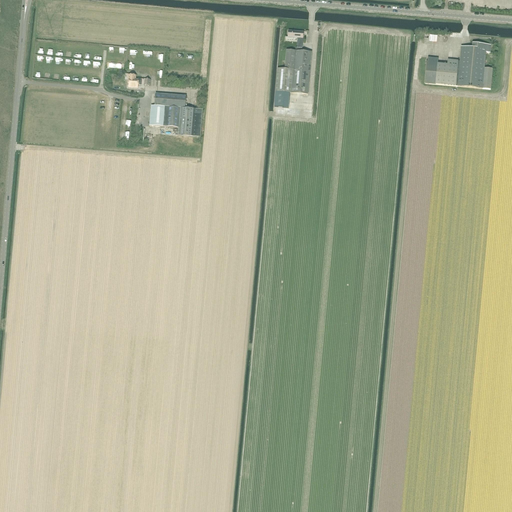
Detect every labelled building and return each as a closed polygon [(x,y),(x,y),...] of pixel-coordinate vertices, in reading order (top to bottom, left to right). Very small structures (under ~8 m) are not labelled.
[(296,33),(296,32),(288,31),(288,38),(292,38),(298,38),(297,48),(295,48),(295,51),(286,51),(285,70),(277,69),(274,107),(288,108),(290,94),(308,95),(311,53),(301,52),(303,33),(296,33)] [(486,45),(472,44),(472,49),(461,47),(460,62),(457,87),(490,90),(492,69),(484,69),(486,53),(490,53),(490,46),(486,45)] [(460,62),(447,60),(447,65),(426,63),(424,84),(457,87),(460,62)] [(135,80),(135,76),(129,76),(128,81),(129,81),(129,83),(128,83),(128,86),(129,86),(129,87),(133,87),(133,88),(138,88),(138,85),(141,86),(141,81),(138,81),(138,80),(135,80)] [(200,138),(202,110),(185,109),(186,97),(155,94),(154,106),(151,106),(149,126),(178,129),(178,136),(194,138),(194,137),(200,138)]
